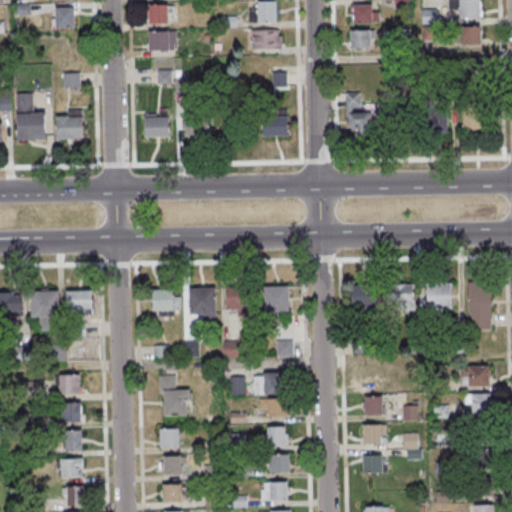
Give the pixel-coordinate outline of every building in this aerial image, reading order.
[(449,0),(450,9),(459,9),(459,18),(481,18),(481,0),(449,0)] [(278,2),(256,2),(256,22),(278,22),(278,2)] [(149,4),(149,24),(171,24),(171,4),(149,4)] [(352,23),(379,23),(379,4),(352,4),(352,23)] [(75,28),(74,8),(57,8),(57,28),(75,28)] [(481,44),(481,27),(461,27),(461,44),(481,44)] [(283,48),(283,30),(250,30),(250,48),(283,48)] [(372,30),(351,30),(351,48),(372,48),(372,30)] [(176,50),(176,31),(149,31),(149,50),(176,50)] [(274,86),(286,86),(286,74),(274,74),(274,86)] [(356,137),(376,137),(376,112),(362,112),(361,92),(346,92),(347,129),(356,129),(356,137)] [(34,104),(17,104),(17,139),(45,139),(45,111),(34,111),(34,104)] [(84,138),(84,110),(57,110),(57,138),(84,138)] [(448,137),(448,111),(418,111),(418,137),(448,137)] [(461,111),(461,134),(488,134),(488,111),(461,111)] [(146,136),(170,136),(170,115),(146,115),(146,136)] [(289,115),(263,115),(263,135),(289,135),(289,115)] [(185,135),(210,135),(210,116),(185,116),(185,135)] [(469,282),(469,328),(492,328),(492,282),(469,282)] [(451,308),(451,283),(427,283),(427,308),(451,308)] [(415,308),(415,284),(392,284),(392,308),(415,308)] [(376,285),(353,285),(353,311),(376,311),(376,285)] [(217,287),(190,287),(190,316),(217,316),(217,287)] [(250,314),(250,287),(226,287),(226,309),(239,309),(239,314),(250,314)] [(272,312),(289,312),(289,287),(272,287),(272,312)] [(59,289),(31,289),(31,320),(40,320),(40,330),(59,330),(59,289)] [(153,289),(153,313),(178,313),(178,289),(153,289)] [(93,311),(93,290),(67,290),(67,311),(93,311)] [(0,310),(23,311),(23,292),(0,291),(0,310)] [(379,352),(379,337),(358,337),(358,352),(379,352)] [(225,356),(236,356),(236,343),(225,343),(225,356)] [(490,385),(490,366),(467,366),(467,386),(490,385)] [(285,373),(254,373),(254,394),(285,394),(285,373)] [(81,394),(81,375),(60,375),(60,394),(81,394)] [(189,389),(176,389),(176,375),(162,375),(162,416),(189,416),(189,389)] [(492,394),(468,394),(468,414),(492,414),(492,394)] [(365,396),(365,401),(363,401),(363,409),(365,409),(365,414),(382,413),(382,395),(365,396)] [(286,399),(261,399),(261,416),(286,416),(286,399)] [(82,421),(82,402),(60,402),(60,421),(82,421)] [(403,405),(403,420),(418,419),(418,405),(403,405)] [(364,425),(364,443),(389,443),(389,437),(381,437),(381,425),(364,425)] [(264,446),(286,446),(286,426),(264,426),(264,446)] [(160,447),(180,447),(180,427),(160,427),(160,447)] [(83,450),(83,430),(66,430),(66,450),(83,450)] [(404,432),(404,448),(408,448),(418,447),(418,432),(404,432)] [(408,448),(408,459),(423,459),(422,447),(418,447),(408,448)] [(290,472),(290,454),(274,454),(274,472),(290,472)] [(363,455),(364,472),(382,472),(382,454),(363,455)] [(184,455),(161,455),(161,474),(184,474),(184,455)] [(61,476),(84,476),(84,458),(61,458),(61,476)] [(480,477),(489,478),(492,467),(482,465),(480,477)] [(272,481),(272,499),(288,499),(288,481),(272,481)] [(184,501),(184,484),(162,484),(162,501),(184,501)] [(84,507),(84,486),(66,486),(66,507),(84,507)]
